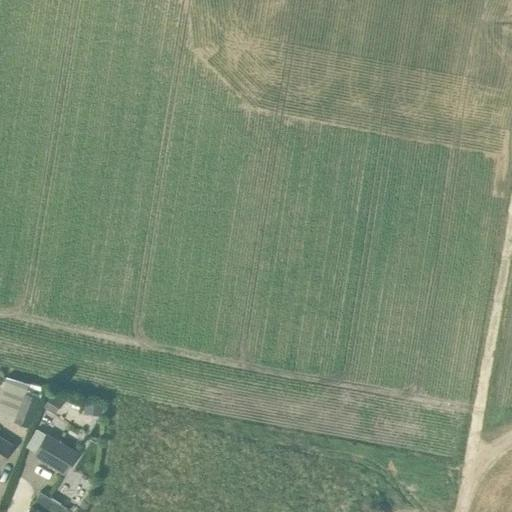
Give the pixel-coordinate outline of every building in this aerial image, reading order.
[(28,428),(44,387),(24,382),(20,391),(23,393),(12,421),(28,428)] [(83,402),(82,410),(100,411),(101,404),(83,402)] [(36,452),(35,454),(66,473),(78,453),(47,434),(47,435),(36,452)] [(0,465),(0,466),(13,444),(0,435),(0,465)] [(30,505),(28,509),(26,511),(64,511),(68,508),(40,491),(31,506),(30,505)]
